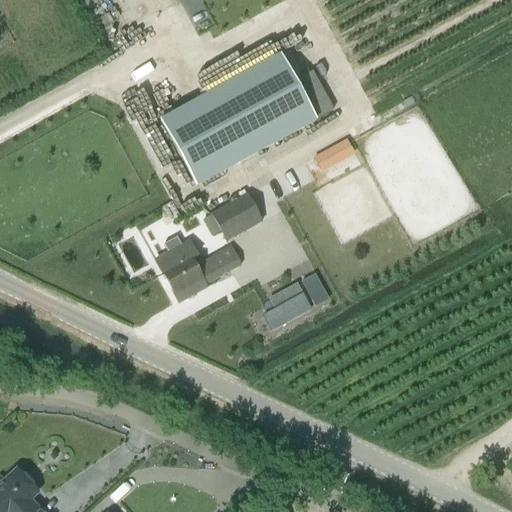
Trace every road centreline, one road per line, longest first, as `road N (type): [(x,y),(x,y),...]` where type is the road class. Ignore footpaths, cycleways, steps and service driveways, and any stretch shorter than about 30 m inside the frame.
road 1 (tertiary): [(470,511),(0,289)]
road 2 (unclassified): [(334,511),(83,397),(0,388)]
